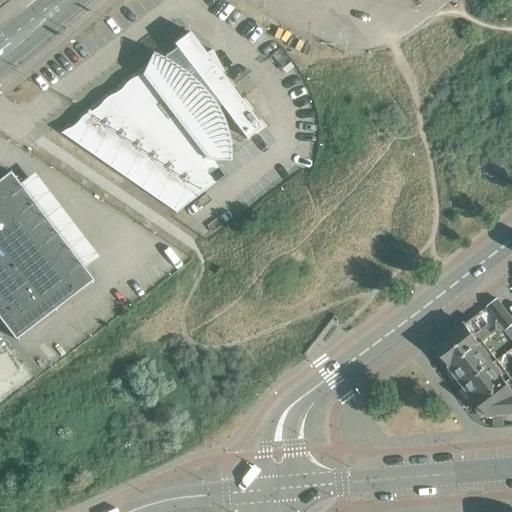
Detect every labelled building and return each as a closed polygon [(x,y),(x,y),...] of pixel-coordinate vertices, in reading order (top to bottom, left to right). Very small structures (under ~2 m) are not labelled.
[(175,47),(162,56),(161,57),(156,55),(149,69),(147,66),(145,69),(143,72),(141,73),(138,75),(137,76),(134,77),(132,78),(131,78),(128,80),(127,81),(124,84),(124,85),(122,87),(119,90),(116,92),(114,93),(110,95),(107,96),(104,98),(103,100),(102,101),(100,103),(99,105),(96,107),(95,108),(92,110),(89,111),(86,113),(84,114),(81,116),(79,119),(78,120),(77,122),(75,123),(73,125),(69,128),(66,129),(64,130),(62,131),(60,132),(175,212),(224,175),(208,156),(228,155),(228,150),(228,144),(227,139),(226,133),(224,128),(223,123),(221,118),(218,113),(216,108),(219,105),(245,138),(261,126),(219,72),(188,31),(173,43),(175,47)] [(93,279),(83,267),(9,171),(0,178),(0,320),(15,339),(93,279)] [(495,321),(495,331),(511,318),(496,298),(486,306),(497,320),(495,321)] [(511,340),(511,318),(495,331),(504,330),(511,340)] [(444,360),(451,368),(484,342),(483,341),(491,334),(486,327),(481,330),(472,319),(440,343),(441,344),(436,348),(437,350),(435,352),(442,362),(444,360)] [(498,361),(484,342),(451,368),(448,370),(455,379),(458,377),(465,387),(498,361)] [(511,380),(511,378),(498,361),(465,387),(462,389),(469,398),(472,396),(479,406),(511,380)] [(511,413),(511,380),(479,406),(477,407),(484,417),(486,415),(487,416),(493,412),(496,414),(511,413)]
